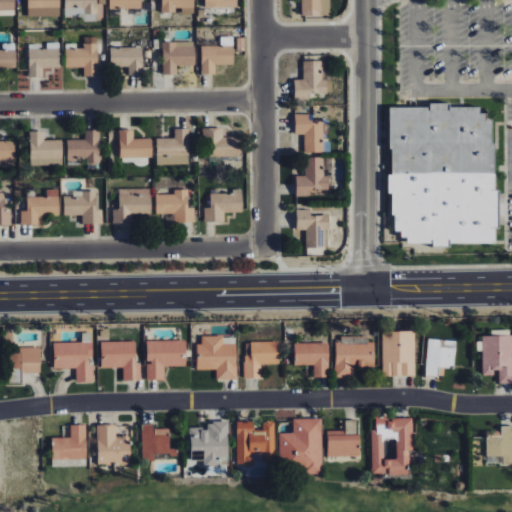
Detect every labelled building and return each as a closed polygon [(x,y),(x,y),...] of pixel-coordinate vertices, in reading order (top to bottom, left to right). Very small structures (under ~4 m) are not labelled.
[(14,0),(0,0),(0,15),(15,15),(14,0)] [(58,0),(27,0),(27,16),(50,16),(50,8),(59,8),(58,0)] [(64,0),(65,16),(105,15),(105,0),(64,0)] [(141,0),(108,0),(108,10),(141,9),(141,0)] [(161,0),(162,11),(182,11),(182,13),(194,13),(194,0),(161,0)] [(204,0),(205,8),(237,8),(236,0),(204,0)] [(301,0),(301,16),(329,17),(329,0),(301,0)] [(97,76),(98,37),(83,37),(83,50),(66,50),(65,67),(83,67),(83,76),(97,76)] [(201,46),(201,75),(216,74),(215,65),(234,65),(233,37),(220,37),(220,46),(201,46)] [(163,75),(176,74),(176,66),(195,65),(195,42),(162,42),(163,75)] [(0,49),(0,68),(16,68),(15,43),(2,43),(2,50),(0,49)] [(60,68),(60,43),(46,43),(46,49),(39,49),(39,44),(28,44),(29,77),(43,77),(42,68),(60,68)] [(109,65),(128,66),(128,75),(142,75),(143,48),(110,47),(109,65)] [(294,79),(294,100),(309,100),(309,93),(332,92),(331,80),(322,80),(322,61),(303,61),(303,79),(294,79)] [(388,108),(391,176),(387,176),(388,194),(393,194),(395,238),(406,237),(407,246),(498,242),(492,119),(483,120),(482,106),(450,108),(450,103),(429,104),(429,107),(388,108)] [(294,135),(304,135),(304,153),(323,153),(322,120),(309,121),(309,114),(294,114),(294,135)] [(222,128),(202,128),(203,157),(240,156),(240,137),(222,137),(222,128)] [(152,157),(152,138),(134,139),(133,129),(119,130),(120,158),(152,157)] [(189,164),(188,129),(174,129),(175,138),(156,138),(157,165),(189,164)] [(100,161),(99,130),(84,131),(84,140),(67,140),(67,162),(100,161)] [(62,140),(44,140),(44,131),(30,132),(30,166),(62,165),(62,140)] [(14,141),(0,141),(0,166),(15,166),(14,141)] [(323,157),(304,158),(305,176),(295,176),(296,194),(328,193),(328,176),(324,176),(323,157)] [(151,189),(119,189),(118,210),(112,210),(112,224),(131,224),(131,214),(150,214),(151,189)] [(242,213),(242,190),(232,189),(232,194),(210,193),(209,208),(204,208),(204,222),(224,223),(224,212),(242,213)] [(58,216),(59,190),(46,190),(46,197),(27,197),(27,211),(21,211),(21,225),(40,225),(41,215),(58,216)] [(155,214),(174,214),(174,222),(194,222),(194,208),(188,208),(188,190),(174,190),(174,194),(155,195),(155,214)] [(0,225),(11,226),(10,211),(4,211),(4,193),(0,192),(0,225)] [(64,216),(81,215),(81,224),(102,224),(102,210),(96,210),(95,192),(81,192),(81,195),(64,196),(64,216)] [(296,230),(305,230),(306,248),(328,248),(328,215),(310,216),(310,209),(296,210),(296,230)] [(414,331),(382,332),(382,376),(415,376),(414,331)] [(53,343),(53,369),(76,368),(76,382),(93,382),(93,365),(91,365),(91,333),(82,333),(82,342),(53,343)] [(511,335),(482,336),(482,375),(498,375),(498,383),(511,383),(511,335)] [(216,380),(237,379),(236,336),(201,337),(202,344),(196,344),(197,370),(216,369),(216,380)] [(374,367),(375,339),(336,338),(335,378),(354,378),(355,366),(374,367)] [(456,341),(427,339),(426,376),(437,376),(438,367),(455,368),(456,341)] [(185,340),(146,341),(146,363),(146,380),(164,380),(164,367),(185,366),(185,340)] [(101,368),(123,368),(123,381),(140,381),(140,364),(135,364),(135,341),(100,342),(101,368)] [(279,341),(244,342),(244,379),(261,378),(261,364),(279,364),(279,341)] [(329,378),(328,343),(294,343),(294,365),(314,365),(314,378),(329,378)] [(39,349),(10,349),(11,382),(21,382),(21,374),(40,373),(39,349)] [(371,430),(372,475),(409,474),(409,452),(413,451),(412,418),(376,419),(376,429),(371,430)] [(322,419),(293,419),(293,433),(279,433),(279,471),(322,471),(322,419)] [(327,457),(359,456),(358,420),(345,420),(345,430),(327,431),(327,457)] [(236,421),(237,466),(253,466),(252,454),(275,454),(274,421),(262,421),(263,430),(253,430),(253,421),(236,421)] [(204,467),(229,466),(228,422),(207,422),(207,428),(190,429),(190,461),(203,460),(204,467)] [(169,429),(154,429),(154,424),(141,425),(142,462),(154,461),(154,457),(177,456),(177,448),(170,449),(169,429)] [(51,438),(52,460),(86,459),(85,425),(70,425),(71,438),(51,438)] [(129,436),(116,437),(116,425),(97,425),(97,464),(130,464),(129,436)] [(503,456),(503,464),(511,463),(511,426),(500,427),(500,431),(486,431),(487,457),(503,456)]
